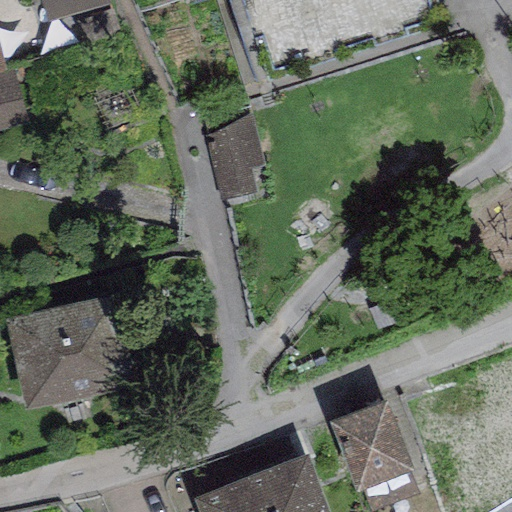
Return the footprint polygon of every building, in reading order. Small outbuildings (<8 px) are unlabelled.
[(229,0),(265,96),(442,42),(426,0),(229,0)] [(13,63),(0,66),(0,122),(27,116),(13,63)] [(228,189),(267,183),(258,122),(219,128),(228,189)] [(6,309),(26,395),(127,372),(108,286),(6,309)] [(330,407),(347,449),(371,507),(419,487),(406,452),(413,450),(386,384),(330,407)] [(333,511),(306,440),(195,482),(206,511),(333,511)]
